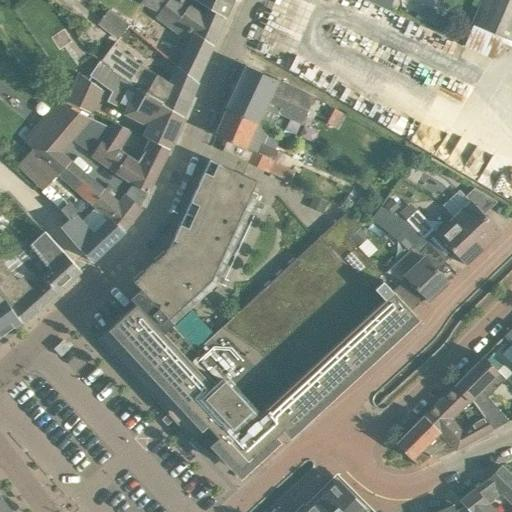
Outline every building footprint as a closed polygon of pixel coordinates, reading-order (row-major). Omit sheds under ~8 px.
[(205,43),(212,47),(225,19),(205,7),(201,14),(189,5),(186,8),(171,0),(141,0),(140,4),(158,13),(154,18),(187,43),(190,46),(196,34),(205,43)] [(193,0),(205,7),(225,19),(233,0),(193,0)] [(511,0),(480,0),(471,25),(473,26),(463,47),(494,60),(503,38),(511,42),(511,0)] [(130,25),(108,10),(97,25),(118,41),(128,27),(130,25)] [(445,16),(433,12),(428,23),(440,28),(445,16)] [(196,83),(212,47),(205,43),(196,34),(190,46),(187,43),(176,67),(196,83)] [(176,67),(175,66),(168,82),(156,75),(138,64),(113,45),(100,62),(102,63),(101,64),(143,96),(183,118),(197,83),(196,83),(176,67)] [(143,96),(101,64),(90,80),(129,102),(122,115),(146,127),(142,136),(148,139),(148,140),(169,150),(183,118),(143,96)] [(305,119),(314,98),(245,66),(226,109),(227,109),(270,129),(272,130),(279,114),(302,125),(303,125),(309,127),(311,122),(305,119)] [(94,112),(103,91),(77,73),(65,100),(94,112)] [(92,154),(100,140),(101,141),(108,127),(89,118),(90,118),(60,102),(45,118),(53,124),(54,123),(72,138),(70,140),(92,154)] [(264,145),(269,131),(270,129),(227,109),(215,136),(234,144),(250,152),(245,163),(289,183),(294,172),(271,162),(276,150),(264,145)] [(345,114),(334,109),(326,125),(338,130),(345,114)] [(148,193),(169,150),(148,140),(142,151),(144,152),(137,161),(120,150),(131,132),(111,122),(108,127),(101,141),(100,140),(92,154),(148,193)] [(33,148),(30,151),(57,176),(89,205),(91,204),(103,191),(60,152),(70,140),(72,138),(54,123),(53,124),(33,148)] [(256,181),(209,160),(168,249),(153,263),(133,281),(139,288),(128,297),(135,304),(136,304),(148,317),(157,308),(168,320),(212,279),(256,181)] [(54,179),(49,185),(56,191),(61,186),(54,179)] [(124,232),(142,209),(125,195),(123,198),(109,184),(103,191),(91,204),(95,207),(108,219),(109,218),(124,232)] [(108,219),(95,207),(82,218),(68,201),(66,203),(48,186),(42,192),(40,194),(66,221),(61,227),(76,245),(92,263),(124,232),(109,218),(108,219)] [(359,194),(353,189),(347,197),(354,202),(359,194)] [(483,215),(497,202),(474,189),(465,197),(459,190),(442,206),(453,217),(483,250),(501,233),(483,215)] [(327,202),(314,195),(308,207),(322,214),(327,202)] [(353,202),(347,197),(340,206),(346,211),(353,202)] [(399,206),(392,198),(385,205),(392,213),(399,206)] [(424,239),(434,229),(417,211),(406,220),(410,225),(424,239)] [(284,432),(413,314),(392,292),(378,304),(365,290),(382,275),(348,238),(361,226),(348,212),(196,351),(172,324),(168,320),(157,308),(148,317),(136,304),(135,304),(114,324),(115,325),(116,326),(100,340),(228,480),(259,451),(261,453),(276,438),(275,437),(282,430),(284,432)] [(483,250),(453,217),(435,234),(466,266),(483,250)] [(23,324),(57,294),(19,254),(29,246),(30,248),(44,233),(29,218),(0,244),(0,290),(21,322),(23,324)] [(419,252),(428,243),(424,239),(410,225),(395,239),(408,252),(385,273),(400,282),(404,278),(428,302),(448,282),(419,252)] [(357,248),(369,237),(360,227),(348,238),(357,248)] [(81,272),(47,231),(44,233),(30,248),(29,246),(19,254),(57,294),(81,272)] [(0,336),(21,322),(0,290),(0,336)] [(511,328),(503,337),(511,347),(511,346),(511,372),(505,379),(511,386),(511,328)] [(66,344),(63,340),(53,349),(60,357),(70,348),(66,344)] [(499,372),(483,357),(453,387),(467,401),(469,398),(477,406),(483,411),(492,431),(508,422),(487,397),(505,379),(498,373),(499,372)] [(492,431),(483,411),(477,406),(469,398),(467,401),(453,387),(423,417),(437,431),(442,437),(455,450),(492,431)] [(437,431),(423,417),(396,444),(418,467),(431,457),(424,449),(435,438),(439,441),(442,437),(437,431)] [(511,511),(511,476),(501,466),(487,480),(475,489),(487,505),(501,494),(511,504),(511,511)] [(367,511),(368,511),(337,480),(305,511),(367,511)] [(493,511),(487,505),(475,489),(459,502),(469,511),(493,511)] [(10,511),(0,497),(0,511),(10,511)]
